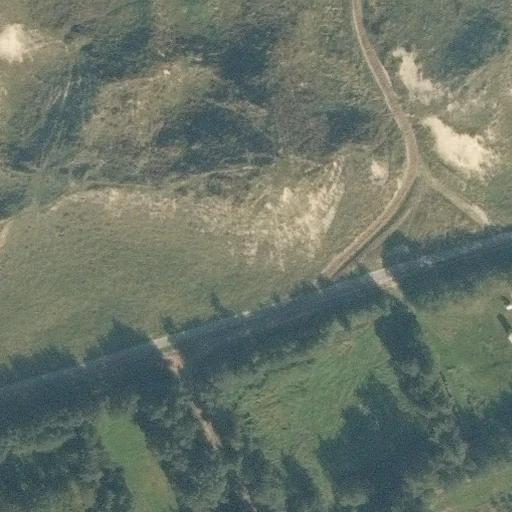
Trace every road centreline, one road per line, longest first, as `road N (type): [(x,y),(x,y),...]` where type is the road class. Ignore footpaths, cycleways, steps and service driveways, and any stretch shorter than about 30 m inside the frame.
road 1 (track): [(0,408),(511,249)]
road 2 (unknown): [(308,308),(313,286),(412,176),(407,128),(362,40),(354,0)]
road 3 (track): [(167,358),(255,511)]
